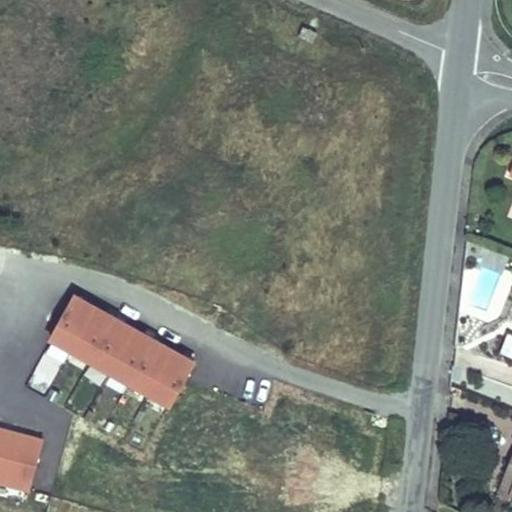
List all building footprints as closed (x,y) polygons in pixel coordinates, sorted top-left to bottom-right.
[(319,33),(304,27),(300,36),(315,42),(319,33)] [(79,295),(54,339),(171,405),(196,360),(79,295)] [(0,482),(30,490),(43,439),(0,428),(0,482)] [(511,459),(501,487),(511,491),(511,459)] [(511,502),(511,501),(511,491),(501,487),(497,496),(511,502)]
